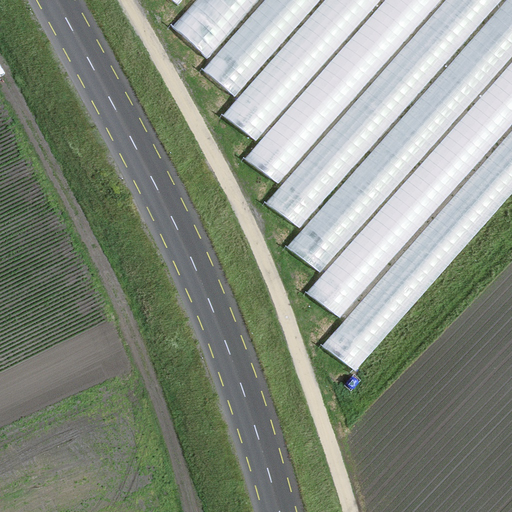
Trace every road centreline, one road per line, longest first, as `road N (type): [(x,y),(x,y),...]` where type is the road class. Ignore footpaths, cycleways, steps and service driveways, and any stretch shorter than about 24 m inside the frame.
road 1 (primary): [(279,511),(210,303),(55,0)]
road 2 (track): [(350,511),(262,257),(128,0)]
road 3 (track): [(193,511),(120,304),(0,69)]
